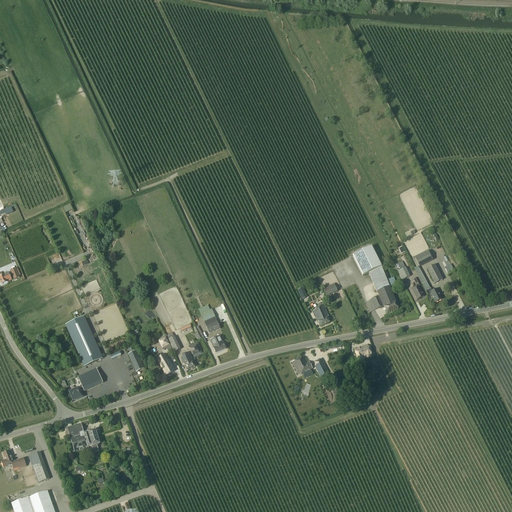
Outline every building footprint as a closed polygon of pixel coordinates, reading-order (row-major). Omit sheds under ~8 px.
[(71,205),(65,207),(67,213),(74,210),(71,205)] [(363,277),(369,273),(371,279),(376,292),(377,292),(379,296),(370,300),(374,310),(383,307),(385,307),(387,313),(398,309),(390,287),(397,284),(394,278),(387,280),(384,273),(382,267),(372,247),(353,257),(363,277)] [(379,250),(383,259),(389,256),(385,247),(379,250)] [(428,251),(415,258),(419,267),(433,261),(428,251)] [(397,264),(395,265),(397,272),(402,280),(410,277),(406,268),(405,268),(402,260),(397,262),(397,264)] [(443,280),(435,265),(427,269),(435,284),(443,280)] [(445,269),(448,274),(454,271),(452,266),(445,269)] [(17,280),(19,278),(15,268),(10,270),(14,279),(16,279),(17,280)] [(1,273),(0,273),(0,280),(2,285),(8,282),(7,282),(12,280),(9,274),(5,275),(2,276),(1,273)] [(421,286),(417,278),(413,280),(417,287),(412,290),(417,300),(424,297),(419,287),(421,286)] [(431,289),(427,282),(422,284),(422,285),(426,291),(431,289)] [(323,289),(326,297),(338,292),(335,284),(323,289)] [(431,289),(426,291),(428,295),(431,293),(436,303),(442,300),(437,290),(432,292),(431,289)] [(208,305),(198,310),(200,312),(201,315),(201,316),(204,322),(209,334),(221,329),(216,318),(215,318),(212,309),(210,310),(208,305)] [(330,323),(328,318),(329,317),(323,305),(319,306),(320,309),(314,312),(318,322),(319,322),(321,326),(330,323)] [(84,317),(65,326),(84,367),(103,359),(84,317)] [(138,330),(132,333),(134,338),(140,336),(138,330)] [(181,350),(175,337),(173,338),(171,334),(166,336),(168,340),(174,353),(181,350)] [(166,336),(159,340),(164,350),(166,349),(170,353),(173,352),(166,336)] [(224,344),(223,344),(221,339),(223,339),(222,336),(220,337),(211,341),(213,347),(216,353),(226,349),(224,344)] [(189,345),(194,358),(203,354),(198,342),(189,345)] [(370,357),(367,346),(354,349),(358,362),(363,360),(362,359),(370,357)] [(136,351),(128,355),(134,368),(136,368),(138,371),(144,369),(136,351)] [(195,368),(193,362),(194,362),(191,354),(181,358),(184,364),(185,364),(187,371),(195,368)] [(166,355),(157,360),(167,376),(175,371),(166,355)] [(312,369),(309,361),(307,362),(304,356),(292,363),(298,376),(312,369)] [(322,363),(316,366),(321,377),(328,374),(322,363)] [(103,383),(96,369),(78,377),(79,380),(82,387),(79,389),(78,388),(69,392),(73,401),(83,397),(80,392),(84,390),(84,392),(103,383)] [(70,438),(72,437),(81,434),(81,436),(82,440),(97,436),(96,430),(88,433),(84,434),(81,424),(67,428),(70,438)] [(82,440),(81,436),(71,439),(75,452),(88,449),(88,447),(91,446),(92,447),(93,447),(94,450),(98,449),(97,445),(100,444),(97,436),(82,440)] [(14,471),(30,465),(27,457),(15,462),(13,457),(11,457),(9,451),(3,454),(6,461),(2,462),(4,468),(12,465),(14,471)] [(50,479),(40,453),(29,457),(38,483),(50,479)] [(54,511),(48,492),(26,500),(30,511),(54,511)] [(30,511),(26,500),(12,505),(14,511),(30,511)]
